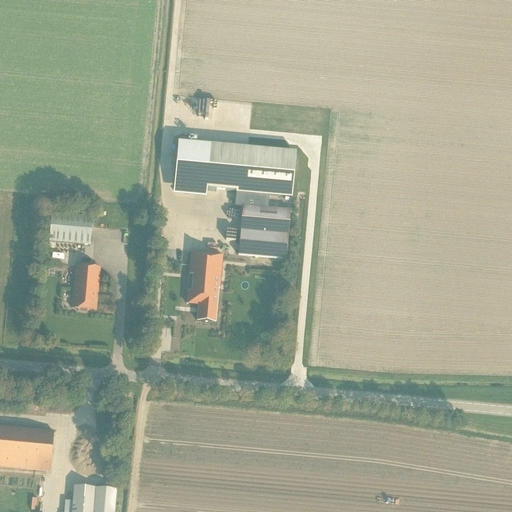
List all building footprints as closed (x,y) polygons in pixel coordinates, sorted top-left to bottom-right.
[(170,96),(169,113),(179,113),(180,97),(170,96)] [(195,99),(195,117),(209,118),(210,100),(195,99)] [(235,205),(239,207),(268,210),(269,195),(292,198),(296,156),(210,148),(210,146),(178,143),(174,187),(240,192),(239,194),(236,196),(235,205)] [(238,257),(287,261),(290,211),(241,208),(238,257)] [(49,243),(90,247),(93,217),(93,212),(81,211),(81,216),(52,214),(49,243)] [(172,252),(185,252),(185,239),(172,240),(172,252)] [(218,308),(222,256),(192,253),(187,304),(199,305),(198,321),(215,323),(216,308),(218,308)] [(72,310),(96,311),(100,268),(75,267),(72,310)] [(0,468),(51,473),(54,433),(0,427),(0,468)] [(64,511),(115,511),(117,492),(74,488),(72,502),(65,502),(65,509),(64,511)]
